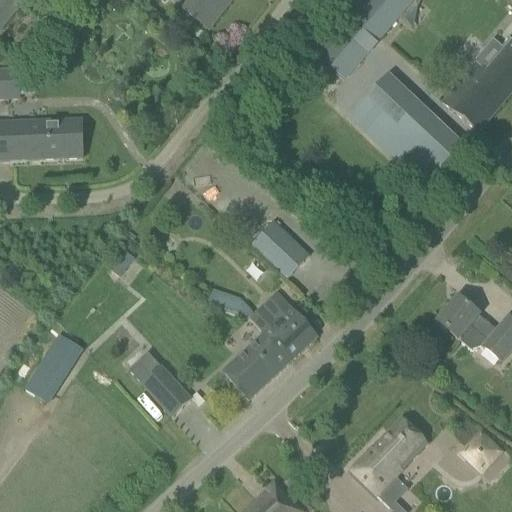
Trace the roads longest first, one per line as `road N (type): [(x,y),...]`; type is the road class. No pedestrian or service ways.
road 1 (unclassified): [(157,511),(329,354),(511,143)]
road 2 (unknown): [(301,0),(238,85),(154,163),(54,187)]
